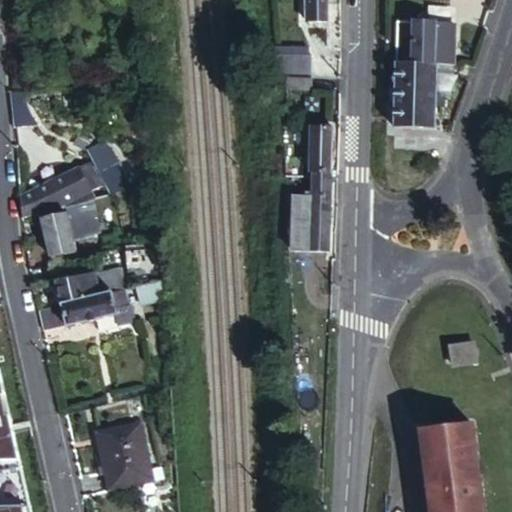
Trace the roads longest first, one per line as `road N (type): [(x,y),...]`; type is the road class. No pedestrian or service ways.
road 1 (residential): [(74,511),(14,251),(0,110)]
road 2 (tertiary): [(355,263),(345,511)]
road 3 (tertiary): [(358,0),(356,217)]
road 4 (residential): [(511,24),(468,175)]
road 5 (residential): [(355,263),(487,261)]
road 6 (residential): [(468,175),(427,207),(392,218),(356,217)]
